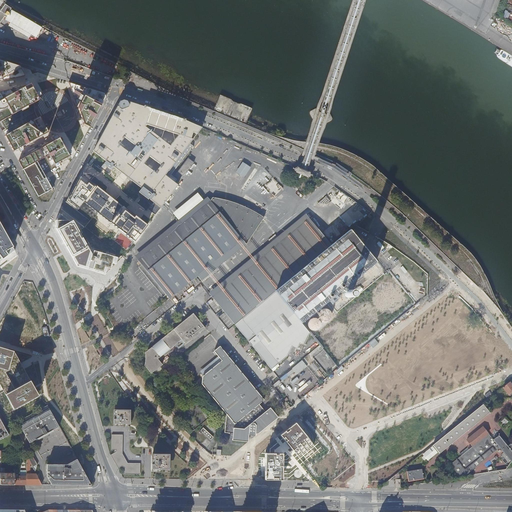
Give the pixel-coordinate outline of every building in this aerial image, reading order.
[(10,8),(4,4),(0,10),(0,22),(4,16),(6,17),(5,19),(35,37),(41,27),(9,9),(10,8)] [(111,170),(114,167),(143,189),(140,192),(161,207),(178,185),(165,175),(193,138),(191,137),(194,131),(197,133),(202,127),(187,121),(124,100),(120,101),(93,151),(106,161),(103,164),(111,170)] [(194,161),(188,157),(176,173),(182,178),(194,161)] [(37,161),(23,169),(38,196),(52,189),(37,161)] [(245,177),(251,167),(243,162),(237,172),(245,177)] [(307,176),(310,171),(297,166),(294,171),(307,176)] [(125,255),(143,230),(127,217),(130,214),(131,213),(119,203),(118,205),(116,208),(93,190),(95,187),(97,185),(84,175),(81,180),(78,178),(62,209),(74,218),(95,235),(112,248),(117,252),(123,257),(125,255)] [(118,205),(95,187),(93,190),(116,208),(118,205)] [(213,198),(210,201),(246,245),(264,217),(246,207),(232,201),(213,198)] [(246,245),(210,201),(138,261),(169,300),(197,277),(201,281),(207,276),(212,273),(216,269),(221,265),(226,261),(246,245)] [(0,212),(0,255),(3,260),(6,262),(16,255),(14,253),(19,250),(0,212)] [(59,214),(56,221),(56,230),(77,268),(105,275),(107,268),(110,269),(112,264),(116,265),(118,258),(114,257),(115,255),(91,247),(80,229),(79,230),(73,221),(70,223),(59,214)] [(143,230),(146,227),(130,214),(127,217),(143,230)] [(309,219),(213,298),(234,324),(275,291),(331,245),(309,219)] [(331,245),(275,291),(301,323),(326,303),(329,307),(372,271),(370,269),(377,263),(350,230),(349,230),(331,245)] [(310,333),(301,323),(275,291),(235,324),(271,369),(286,357),(292,346),(297,349),(299,344),(304,345),(310,333)] [(334,315),(334,314),(334,313),(334,311),(333,310),(332,309),(331,308),(330,307),(329,307),(327,307),(326,307),(325,307),(324,308),(323,309),(322,309),(322,310),(321,311),(321,312),(321,314),(321,315),(321,316),(321,317),(322,318),(323,319),(324,319),(325,320),(326,320),(327,320),(328,320),(330,320),(331,320),(332,319),(332,318),(333,317),(334,316),(334,315)] [(204,329),(192,314),(145,353),(146,358),(145,362),(144,366),(151,375),(162,365),(158,360),(182,340),(185,345),(204,329)] [(321,326),(321,324),(321,323),(320,322),(320,321),(319,320),(318,319),(317,318),(316,318),(315,318),(314,318),(313,318),(311,318),(310,319),(309,320),(309,321),(308,322),(308,323),(307,324),(307,325),(308,326),(308,327),(309,328),(310,329),(310,330),(312,331),(313,331),(314,331),(315,331),(316,331),(317,330),(318,330),(319,329),(320,328),(320,327),(321,326)] [(291,405),(340,368),(322,345),(273,382),(281,393),(285,391),(287,394),(284,396),(291,405)] [(0,346),(0,385),(14,411),(38,396),(14,351),(0,346)] [(258,434),(278,417),(270,407),(265,411),(259,404),(264,400),(220,347),(214,352),(222,361),(202,377),(201,384),(226,414),(224,433),(232,434),(232,441),(247,442),(248,435),(248,433),(255,433),(258,434)] [(511,391),(511,384),(509,382),(503,387),(509,394),(511,391)] [(483,404),(433,445),(439,453),(490,412),(483,404)] [(30,442),(60,426),(59,425),(48,405),(19,421),(30,442)] [(131,409),(114,409),(114,426),(131,426),(131,409)] [(0,439),(10,435),(0,417),(0,439)] [(314,444),(296,422),(281,435),(298,455),(314,444)] [(202,426),(198,431),(200,433),(202,431),(210,439),(213,436),(202,426)] [(511,462),(511,460),(511,444),(511,443),(508,446),(499,435),(494,440),(483,427),(467,439),(473,446),(448,465),(457,478),(459,480),(484,460),(489,467),(505,454),(511,462)] [(125,473),(140,474),(140,463),(128,463),(122,453),(123,434),(112,434),(112,449),(116,449),(116,451),(111,454),(118,467),(121,465),(125,468),(125,473)] [(433,446),(423,454),(428,460),(437,452),(433,446)] [(170,454),(152,453),(152,471),(170,471),(170,454)] [(284,480),(284,454),(266,454),(266,480),(284,480)] [(33,456),(30,458),(36,471),(38,464),(33,456)] [(47,476),(52,484),(92,485),(77,459),(70,463),(70,464),(48,464),(47,476)] [(27,475),(27,484),(42,484),(36,474),(30,473),(30,464),(27,464),(27,470),(27,475)] [(1,472),(1,484),(6,484),(15,484),(15,479),(15,473),(5,473),(5,467),(1,467),(1,470),(1,472)] [(422,469),(407,471),(408,481),(423,478),(422,469)] [(15,484),(27,484),(27,475),(21,475),(20,475),(19,479),(15,479),(15,484)] [(395,487),(400,487),(400,479),(399,479),(399,477),(396,477),(395,475),(385,483),(380,487),(395,488),(395,487)]
